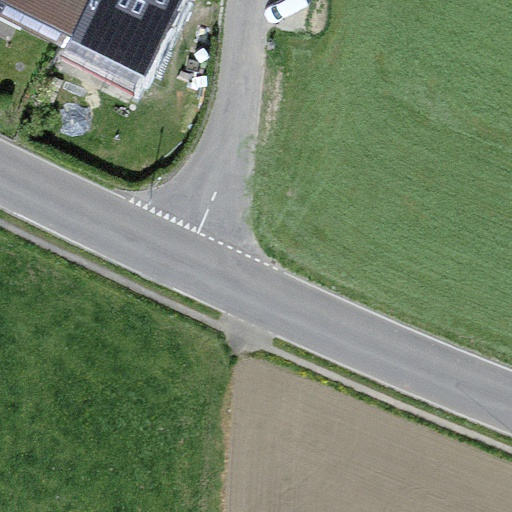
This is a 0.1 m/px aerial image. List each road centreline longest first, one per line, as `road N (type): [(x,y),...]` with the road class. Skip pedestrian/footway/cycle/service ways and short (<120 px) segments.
road 1 (tertiary): [(180,260),(511,400)]
road 2 (residential): [(180,260),(223,181),(246,0)]
road 3 (tertiary): [(0,173),(180,260)]
